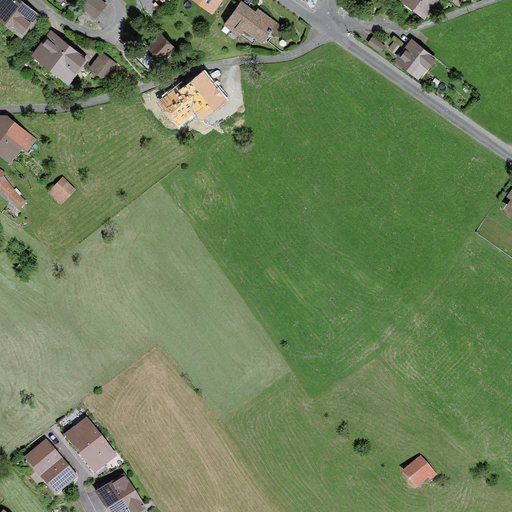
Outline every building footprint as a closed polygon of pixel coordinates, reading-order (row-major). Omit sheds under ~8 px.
[(21,0),(0,0),(0,16),(22,36),(40,16),(21,0)] [(98,0),(87,0),(82,6),(94,15),(104,4),(98,0)] [(403,0),(426,16),(437,0),(403,0)] [(241,1),(225,24),(240,35),(246,26),(262,38),(274,22),(257,10),(256,12),(241,1)] [(385,4),(380,12),(391,19),(396,11),(385,4)] [(53,33),(36,55),(71,81),(88,60),(53,33)] [(175,47),(161,34),(150,45),(164,58),(175,47)] [(373,39),(369,45),(381,52),(385,46),(373,39)] [(412,42),(399,59),(421,77),(435,60),(412,42)] [(102,55),(92,68),(108,80),(118,67),(102,55)] [(174,93),(164,100),(183,124),(193,116),(188,110),(194,105),(202,115),(223,99),(203,74),(197,78),(194,74),(173,90),(174,93)] [(0,118),(0,148),(10,156),(27,135),(7,118),(4,122),(0,118)] [(62,178),(49,190),(61,202),(73,189),(62,178)] [(15,191),(7,181),(2,185),(12,195),(11,197),(20,205),(24,200),(15,191)] [(23,260),(18,266),(23,270),(28,264),(23,260)] [(87,420),(68,435),(82,453),(101,437),(87,420)] [(115,454),(101,437),(82,453),(96,470),(115,454)] [(47,441),(27,458),(42,475),(62,459),(47,441)] [(419,458),(405,471),(416,483),(426,474),(431,479),(436,474),(432,469),(430,470),(419,458)] [(62,459),(42,475),(57,493),(77,476),(62,459)] [(125,476),(99,493),(111,511),(139,511),(145,509),(125,476)]
